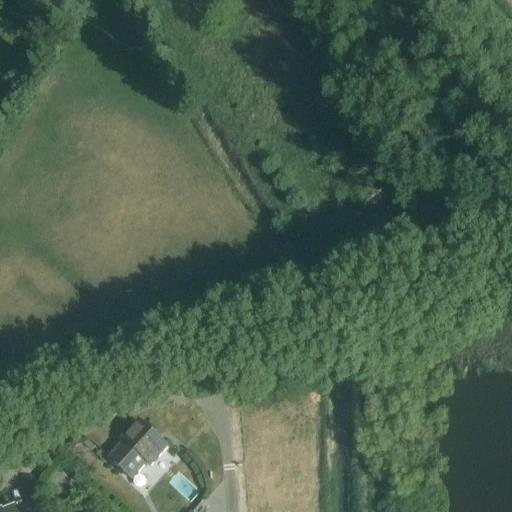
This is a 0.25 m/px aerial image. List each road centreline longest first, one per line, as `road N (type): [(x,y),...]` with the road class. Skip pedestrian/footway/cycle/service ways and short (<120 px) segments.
road 1 (tertiary): [(206,372),(396,301),(511,274)]
road 2 (tertiary): [(0,452),(206,372)]
